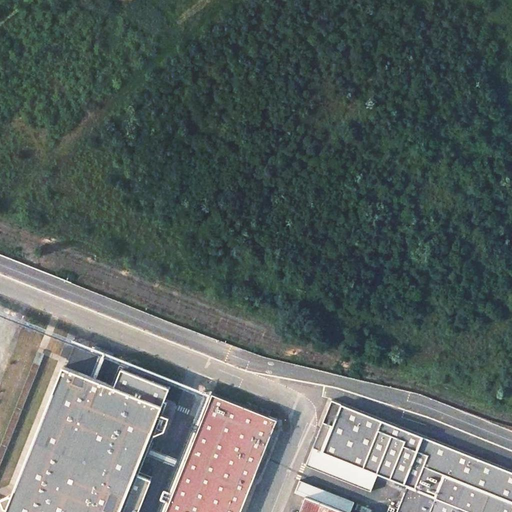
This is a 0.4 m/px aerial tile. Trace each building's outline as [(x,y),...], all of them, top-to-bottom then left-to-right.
[(115,511),(162,401),(62,360),(2,508),(11,511),(115,511)] [(236,511),(275,416),(211,390),(160,511),(236,511)] [(511,511),(511,482),(326,408),(308,454),(372,480),(400,491),(391,511),(340,511),(302,497),(296,511),(511,511)] [(372,480),(308,454),(301,470),(366,496),(372,480)] [(347,511),(351,503),(296,482),(292,493),(302,497),(340,511),(347,511)]
